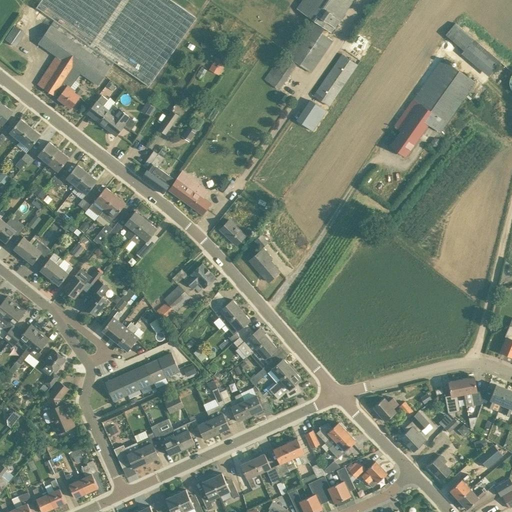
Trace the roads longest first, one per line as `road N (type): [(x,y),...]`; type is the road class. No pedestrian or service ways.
road 1 (unclassified): [(335,395),(198,235),(0,75)]
road 2 (residential): [(125,493),(335,395)]
road 3 (residential): [(335,395),(440,366),(488,364),(511,373)]
road 4 (track): [(471,363),(511,208)]
road 5 (residential): [(125,493),(83,401),(85,362)]
